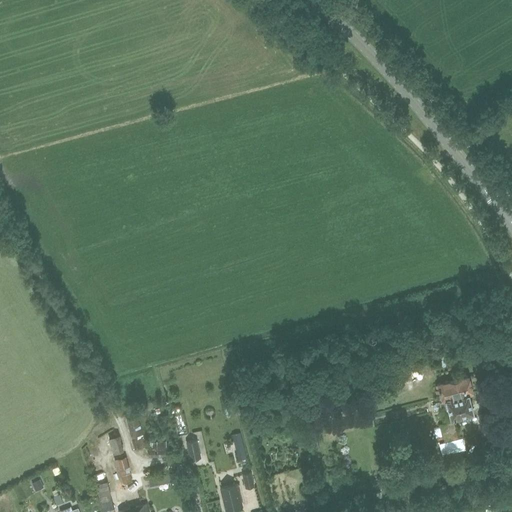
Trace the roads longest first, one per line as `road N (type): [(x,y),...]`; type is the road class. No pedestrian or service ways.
road 1 (secondary): [(511,223),(316,0)]
road 2 (track): [(0,208),(116,417)]
road 3 (unclassified): [(386,511),(511,477)]
